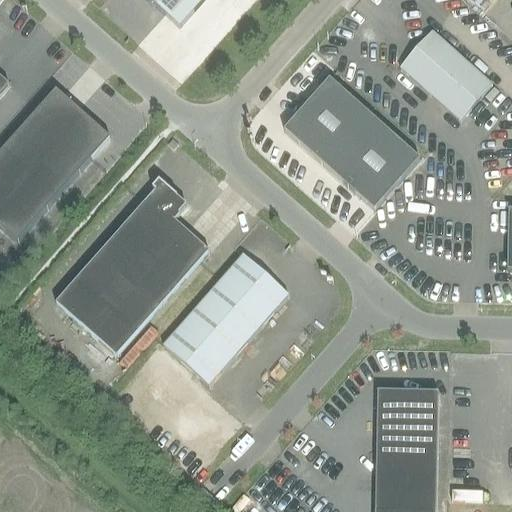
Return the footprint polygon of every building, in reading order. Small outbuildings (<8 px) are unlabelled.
[(144,0),(179,30),(205,0),(144,0)] [(466,0),(480,10),(487,0),(466,0)] [(492,88),(432,35),(399,71),(460,124),(492,88)] [(0,79),(0,97),(9,87),(0,79)] [(329,83),(284,134),(374,214),(419,163),(329,83)] [(70,105),(56,93),(0,155),(0,230),(3,234),(16,245),(94,158),(95,157),(110,141),(87,120),(72,107),(70,105)] [(112,360),(209,255),(173,222),(185,208),(159,184),(151,192),(154,195),(53,306),(112,360)] [(288,298),(243,258),(163,349),(208,389),(288,298)] [(434,511),(437,396),(376,396),(374,511),(434,511)]
